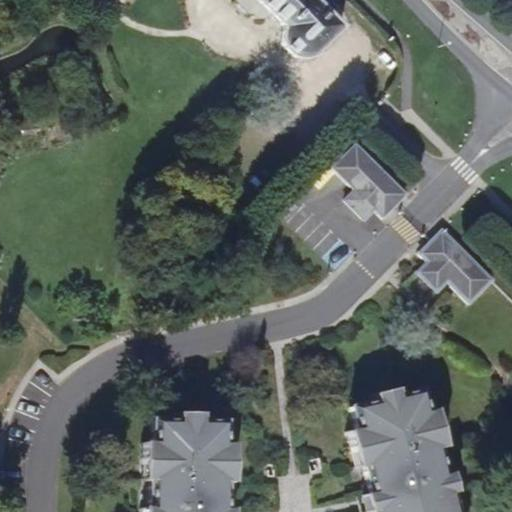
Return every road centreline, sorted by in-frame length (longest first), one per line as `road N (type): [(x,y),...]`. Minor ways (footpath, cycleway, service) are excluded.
road 1 (residential): [(511,128),(337,298),(295,316),(150,347),(80,379),(44,440),(45,511)]
road 2 (primary): [(415,0),(511,95)]
